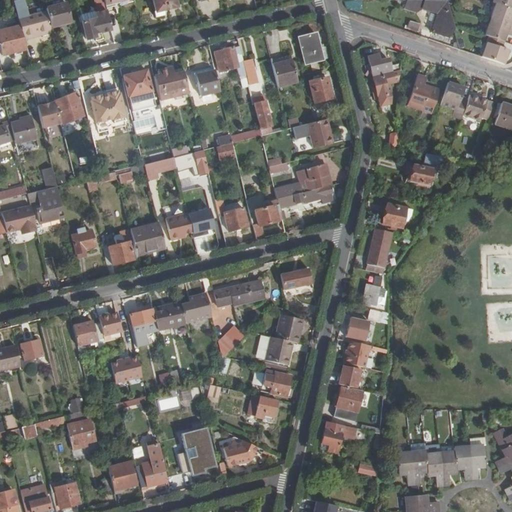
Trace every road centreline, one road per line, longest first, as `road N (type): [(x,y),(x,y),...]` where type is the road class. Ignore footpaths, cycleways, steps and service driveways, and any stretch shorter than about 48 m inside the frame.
road 1 (residential): [(349,231),(0,317)]
road 2 (residential): [(0,84),(331,2)]
road 3 (residential): [(293,477),(349,231)]
road 4 (residential): [(349,231),(365,144),(337,24)]
road 5 (residential): [(511,79),(337,24)]
road 6 (residential): [(151,511),(293,477)]
